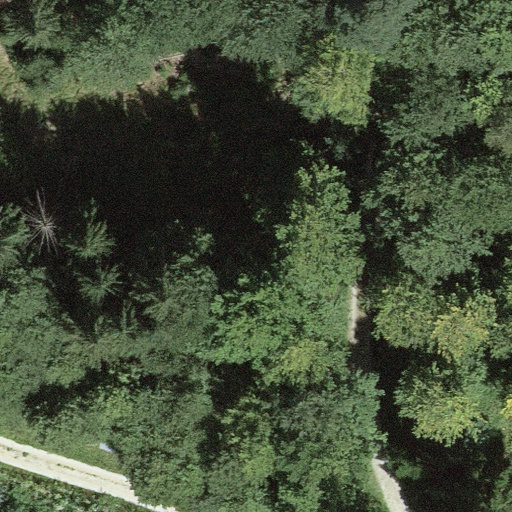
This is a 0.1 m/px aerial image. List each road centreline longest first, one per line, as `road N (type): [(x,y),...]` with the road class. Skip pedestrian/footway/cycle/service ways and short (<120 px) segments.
road 1 (track): [(398,0),(370,257),(378,439),(411,511)]
road 2 (track): [(0,449),(185,511)]
